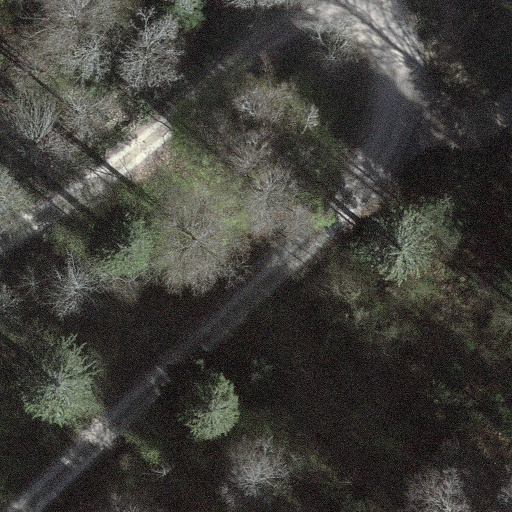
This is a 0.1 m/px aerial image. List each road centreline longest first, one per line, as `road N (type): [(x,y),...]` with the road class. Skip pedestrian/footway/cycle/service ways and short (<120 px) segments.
road 1 (unclassified): [(20,511),(313,228),(371,146)]
road 2 (unclassified): [(302,0),(281,31),(145,149),(0,239)]
road 3 (unclassified): [(390,0),(403,72),(371,146)]
road 4 (unclassified): [(371,146),(434,146),(511,110)]
